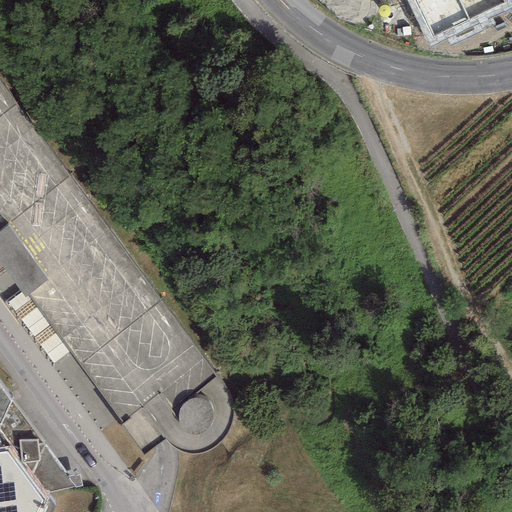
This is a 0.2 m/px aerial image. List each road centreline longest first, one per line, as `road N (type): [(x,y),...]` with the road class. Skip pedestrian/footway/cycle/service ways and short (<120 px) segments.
road 1 (track): [(367,64),(462,296),(511,394)]
road 2 (tertiary): [(511,79),(435,82),(385,71),(311,30),(282,0)]
road 3 (unclassified): [(128,511),(100,458),(0,324)]
